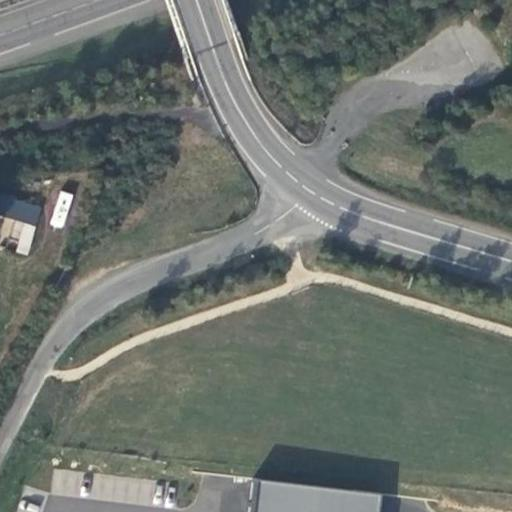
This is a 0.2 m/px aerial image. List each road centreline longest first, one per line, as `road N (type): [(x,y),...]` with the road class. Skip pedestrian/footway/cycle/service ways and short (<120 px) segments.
road 1 (unclassified): [(0,450),(77,311),(109,289),(262,230),(307,193)]
road 2 (secondary): [(307,193),(356,218),(511,264)]
road 3 (secondary): [(218,72),(252,136),(307,193)]
